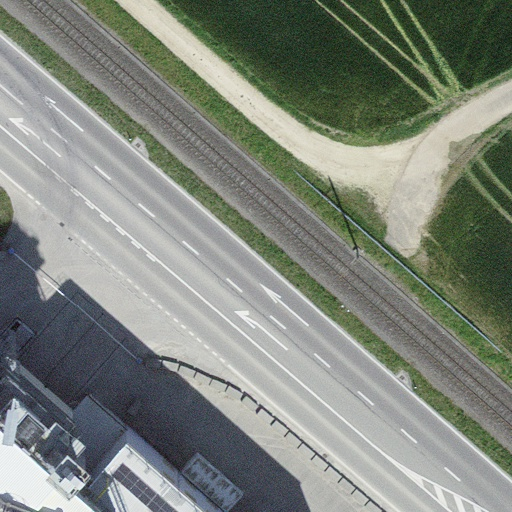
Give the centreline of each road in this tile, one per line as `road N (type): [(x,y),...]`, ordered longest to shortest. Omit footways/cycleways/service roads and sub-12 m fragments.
road 1 (secondary): [(0,90),(478,511)]
road 2 (track): [(511,359),(105,0)]
road 3 (track): [(179,0),(358,153),(511,103)]
